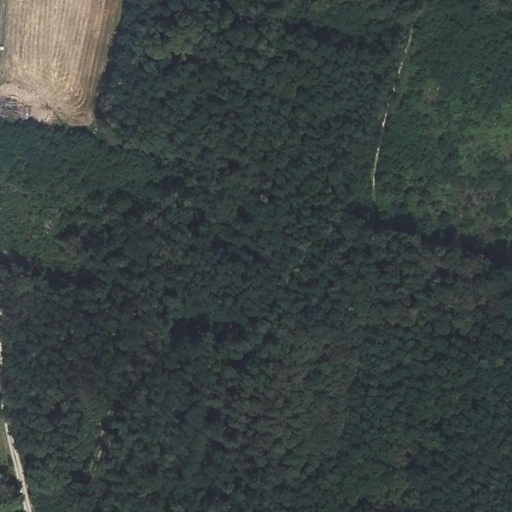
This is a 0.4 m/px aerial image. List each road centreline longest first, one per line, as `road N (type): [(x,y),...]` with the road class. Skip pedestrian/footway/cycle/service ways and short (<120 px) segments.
road 1 (track): [(325,511),(330,446),(369,285),(382,127),(421,0)]
road 2 (track): [(0,362),(27,511)]
